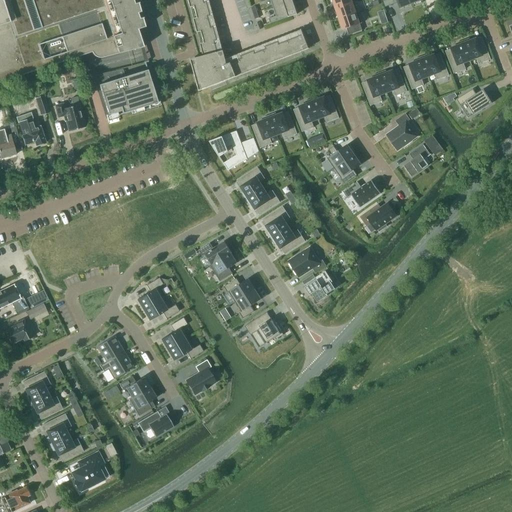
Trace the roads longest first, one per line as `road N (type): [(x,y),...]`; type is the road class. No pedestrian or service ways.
road 1 (secondary): [(331,352),(511,145)]
road 2 (secondary): [(158,498),(275,408),(331,352)]
road 3 (residential): [(0,195),(185,125)]
road 4 (residential): [(333,66),(509,0)]
road 5 (tertiary): [(231,211),(331,352)]
road 6 (residential): [(185,125),(333,66)]
road 7 (residential): [(110,307),(149,255),(231,211)]
road 8 (residential): [(406,200),(360,134),(333,66)]
road 9 (residential): [(61,511),(0,384)]
road 10 (residential): [(0,378),(86,333),(110,307)]
road 11 (residential): [(227,0),(241,45),(316,16)]
